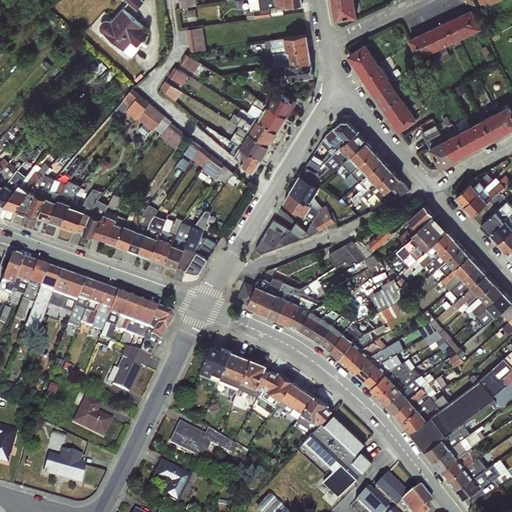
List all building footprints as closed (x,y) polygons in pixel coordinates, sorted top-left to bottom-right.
[(128,0),(139,8),(145,0),(128,0)] [(301,0),(266,0),(267,7),(254,10),(255,19),(270,17),(270,7),(282,6),(284,7),(302,4),(301,0)] [(335,20),(357,16),(355,1),(332,5),(335,20)] [(105,10),(95,22),(131,53),(151,30),(123,6),(114,17),(105,10)] [(482,28),(472,8),(459,15),(469,34),(482,28)] [(456,41),(469,34),(459,15),(446,21),(456,41)] [(438,25),(447,45),(456,41),(446,21),(438,25)] [(430,29),(439,48),(447,45),(438,25),(430,29)] [(206,26),(193,26),(194,49),(207,48),(206,26)] [(420,33),(430,53),(439,48),(430,29),(420,33)] [(267,53),(308,48),(306,33),(265,40),(267,53)] [(408,39),(418,59),(430,53),(420,33),(408,39)] [(354,64),(372,52),(366,42),(347,55),(354,64)] [(308,48),(267,53),(265,54),(266,61),(272,60),(273,67),(291,64),(311,62),(308,48)] [(360,74),(379,62),(372,52),(354,64),(360,74)] [(189,53),(184,63),(197,70),(203,60),(189,53)] [(311,62),(291,64),(293,80),(313,77),(311,62)] [(367,84),(385,71),(379,62),(360,74),(367,84)] [(174,77),(185,83),(190,74),(179,67),(174,77)] [(373,93),(392,81),(385,71),(367,84),(373,93)] [(161,88),(178,98),(184,89),(167,79),(161,88)] [(380,103),(398,91),(392,81),(373,93),(380,103)] [(149,134),(167,112),(135,86),(116,108),(124,114),(128,108),(144,122),(140,126),(149,134)] [(267,102),(288,116),(297,101),(277,88),(267,102)] [(386,112),(404,100),(398,91),(380,103),(386,112)] [(288,116),(267,102),(249,93),(246,98),(252,102),(248,111),(255,117),(278,131),(288,116)] [(183,109),(227,129),(232,118),(188,97),(183,109)] [(392,122),(411,110),(404,100),(386,112),(392,122)] [(507,131),(511,128),(511,107),(510,104),(496,111),(507,131)] [(399,132),(417,120),(411,110),(392,122),(399,132)] [(494,138),(507,131),(496,111),(483,118),(494,138)] [(162,120),(167,123),(160,134),(179,146),(188,131),(164,116),(162,120)] [(278,131),(255,117),(252,122),(241,117),(236,124),(238,126),(271,144),(278,131)] [(480,146),(494,138),(483,118),(469,126),(480,146)] [(327,154),(357,131),(348,121),(341,121),(323,138),(321,142),(322,143),(321,146),(327,154)] [(262,158),(230,138),(218,131),(207,124),(203,131),(244,166),(253,171),(262,158)] [(271,144),(238,126),(230,138),(262,158),(271,144)] [(466,153),(480,146),(469,126),(455,133),(466,153)] [(357,131),(327,154),(317,162),(310,159),(303,176),(318,185),(342,163),(366,141),(357,131)] [(453,160),(466,153),(455,133),(442,140),(453,160)] [(193,140),(179,163),(187,168),(192,159),(228,181),(237,167),(193,140)] [(439,167),(453,160),(442,140),(428,148),(439,167)] [(366,141),(342,163),(351,172),(375,151),(366,141)] [(375,151),(351,172),(359,181),(383,160),(375,151)] [(73,174),(83,159),(76,155),(66,169),(73,174)] [(15,165),(8,161),(0,171),(0,191),(17,169),(24,161),(19,157),(16,159),(18,161),(15,165)] [(383,160),(359,181),(355,184),(360,190),(351,198),(355,202),(364,195),(391,168),(383,160)] [(32,168),(25,175),(3,205),(17,209),(42,176),(45,174),(49,167),(45,163),(41,167),(37,163),(32,168)] [(391,168),(364,195),(376,208),(410,189),(391,168)] [(25,175),(17,169),(0,191),(0,203),(3,205),(25,175)] [(456,195),(465,205),(493,179),(487,172),(481,178),(478,175),(468,180),(471,183),(456,195)] [(17,209),(26,212),(45,174),(42,176),(17,209)] [(55,178),(45,174),(26,212),(38,216),(55,178)] [(319,208),(327,226),(334,221),(326,204),(322,206),(314,196),(320,186),(318,185),(303,176),(299,174),(289,191),(319,208)] [(496,176),(493,179),(465,205),(474,214),(499,191),(511,180),(505,174),(499,180),(496,176)] [(55,177),(55,178),(38,216),(49,220),(66,182),(55,177)] [(69,179),(66,182),(49,220),(61,225),(71,204),(77,189),(81,185),(69,179)] [(77,230),(82,231),(96,200),(104,191),(93,187),(87,196),(82,208),(85,210),(77,230)] [(306,231),(310,235),(327,226),(319,208),(289,191),(283,202),(312,220),(306,231)] [(507,200),(499,191),(474,214),(481,222),(507,200)] [(113,193),(107,205),(95,235),(107,240),(120,214),(111,210),(111,207),(115,208),(121,196),(113,193)] [(107,205),(96,200),(82,231),(87,235),(94,236),(95,235),(107,205)] [(511,211),(511,204),(507,200),(481,222),(490,232),(511,211)] [(61,225),(77,230),(85,210),(82,208),(71,204),(61,225)] [(128,249),(138,252),(155,214),(158,210),(149,204),(141,214),(128,249)] [(417,229),(433,215),(424,204),(408,219),(417,229)] [(116,244),(128,249),(141,214),(132,209),(128,218),(116,244)] [(177,267),(185,269),(202,236),(211,212),(205,209),(194,224),(192,226),(189,233),(177,267)] [(511,211),(490,232),(498,241),(511,228),(511,211)] [(106,240),(116,244),(128,218),(120,214),(107,240),(106,240)] [(167,218),(155,214),(138,252),(151,257),(165,222),(167,218)] [(433,215),(417,229),(412,233),(414,234),(407,228),(398,235),(405,242),(387,256),(387,261),(400,273),(447,230),(433,215)] [(151,257),(165,262),(179,230),(183,219),(176,216),(174,222),(172,221),(171,224),(165,222),(151,257)] [(310,235),(306,231),(296,222),(291,229),(273,219),(254,249),(262,253),(310,235)] [(371,239),(378,246),(394,230),(388,224),(371,239)] [(511,228),(498,241),(507,250),(511,245),(511,228)] [(165,262),(177,267),(189,233),(179,230),(165,262)] [(426,265),(454,238),(447,230),(400,273),(404,276),(411,271),(415,275),(426,265)] [(218,244),(202,236),(185,269),(195,272),(200,271),(218,244)] [(348,258),(351,264),(367,255),(357,237),(330,252),(337,264),(348,258)] [(439,268),(462,246),(454,238),(426,265),(430,269),(432,268),(434,271),(439,268)] [(462,246),(439,268),(443,271),(434,280),(438,284),(469,253),(462,246)] [(450,289),(478,263),(469,253),(438,284),(443,288),(446,285),(450,289)] [(0,301),(4,304),(14,281),(21,260),(9,255),(0,281),(0,301)] [(14,281),(27,286),(34,264),(21,260),(14,281)] [(453,302),(486,272),(478,263),(450,289),(445,294),(453,302)] [(29,303),(32,304),(47,269),(34,264),(27,286),(13,319),(22,322),(29,303)] [(36,334),(45,309),(59,274),(47,269),(32,304),(23,329),(36,334)] [(465,309),(495,282),(486,272),(453,302),(461,311),(465,309)] [(45,309),(53,312),(67,276),(59,274),(45,309)] [(75,279),(67,276),(53,312),(63,315),(75,279)] [(259,310),(268,314),(283,281),(273,276),(270,280),(259,310)] [(236,299),(259,310),(270,280),(261,277),(255,285),(244,281),(236,299)] [(371,290),(379,307),(406,295),(403,288),(409,285),(407,280),(401,282),(399,277),(371,290)] [(268,314),(279,320),(294,286),(295,280),(289,278),(287,282),(283,281),(268,314)] [(63,315),(68,318),(83,282),(75,279),(63,315)] [(78,328),(80,323),(94,286),(83,282),(68,318),(66,324),(78,328)] [(473,318),(503,291),(495,282),(465,309),(473,318)] [(279,320),(288,324),(307,294),(313,290),(309,283),(299,288),(294,286),(279,320)] [(80,323),(92,327),(104,289),(94,286),(80,323)] [(92,327),(102,330),(115,293),(104,289),(92,327)] [(511,300),(503,291),(473,318),(482,328),(500,312),(511,325),(511,300)] [(114,329),(124,332),(135,301),(115,293),(102,330),(100,338),(109,341),(114,329)] [(318,299),(307,294),(288,324),(300,330),(311,310),(326,302),(326,300),(318,299)] [(124,332),(143,339),(155,308),(135,301),(124,332)] [(336,309),(326,302),(311,310),(300,330),(310,336),(322,316),(336,309)] [(392,302),(380,310),(386,321),(399,314),(392,302)] [(5,306),(1,320),(7,322),(11,307),(5,306)] [(169,313),(155,308),(143,339),(138,351),(149,356),(164,334),(172,320),(169,313)] [(342,312),(336,309),(322,316),(310,336),(321,342),(342,312)] [(353,320),(342,312),(321,342),(329,350),(351,321),(353,320)] [(431,319),(422,327),(428,334),(438,327),(431,319)] [(365,334),(351,321),(329,350),(339,358),(354,340),(365,334)] [(427,335),(435,349),(448,342),(440,328),(427,335)] [(339,358),(347,365),(361,350),(374,341),(370,331),(365,334),(354,340),(339,358)] [(380,338),(374,341),(361,350),(347,365),(356,373),(371,356),(387,346),(380,338)] [(222,378),(232,349),(213,342),(199,373),(220,382),(222,378)] [(151,356),(149,356),(138,351),(126,346),(106,382),(107,382),(128,394),(141,368),(145,369),(151,356)] [(394,353),(387,346),(371,356),(356,373),(364,380),(379,364),(394,353)] [(232,349),(222,378),(240,385),(243,380),(251,356),(232,349)] [(410,431),(417,440),(511,368),(511,349),(477,380),(449,401),(410,431)] [(400,350),(394,353),(379,364),(364,380),(372,387),(386,371),(399,363),(397,361),(403,355),(400,350)] [(462,354),(453,356),(455,363),(464,361),(462,354)] [(261,388),(271,369),(267,367),(267,365),(267,363),(251,356),(243,380),(261,388)] [(406,361),(399,363),(386,371),(372,387),(380,396),(411,368),(406,361)] [(417,376),(411,368),(380,396),(387,404),(417,376)] [(511,380),(511,368),(417,440),(425,450),(463,424),(496,400),(494,395),(511,380)] [(279,403),(293,380),(278,370),(277,372),(271,369),(261,388),(254,402),(271,413),(279,403)] [(420,374),(417,376),(387,404),(394,411),(422,386),(427,382),(420,374)] [(301,412),(314,394),(293,380),(279,403),(291,411),(294,407),(301,412)] [(430,396),(422,386),(394,411),(402,421),(430,396)] [(435,400),(430,396),(402,421),(410,431),(449,401),(443,393),(435,400)] [(312,430),(324,421),(333,411),(326,403),(314,394),(301,412),(297,419),(312,430)] [(71,422),(103,438),(113,418),(98,411),(102,403),(85,395),(71,422)] [(324,421),(312,430),(303,440),(334,468),(322,481),(338,496),(373,461),(362,451),(358,454),(356,453),(365,442),(334,413),(325,422),(324,421)] [(178,422),(168,443),(193,455),(191,460),(200,464),(210,444),(229,453),(234,444),(207,428),(204,434),(178,422)] [(17,430),(0,424),(0,461),(7,464),(17,430)] [(469,432),(463,424),(425,450),(432,460),(469,432)] [(482,424),(469,432),(432,460),(440,470),(471,447),(481,438),(477,432),(484,427),(482,424)] [(82,454),(51,446),(41,474),(79,484),(85,463),(80,461),(82,454)] [(472,449),(471,447),(440,470),(448,480),(480,452),(476,447),(472,449)] [(487,448),(480,452),(448,480),(454,489),(495,459),(487,448)] [(500,457),(495,459),(454,489),(463,500),(507,470),(500,457)] [(161,461),(152,478),(167,485),(162,495),(177,502),(190,475),(161,461)] [(365,511),(390,511),(409,494),(386,474),(371,490),(367,488),(355,502),(365,511)] [(409,494),(390,511),(426,511),(423,509),(431,503),(418,486),(409,494)] [(290,511),(270,493),(256,508),(260,511),(290,511)]
